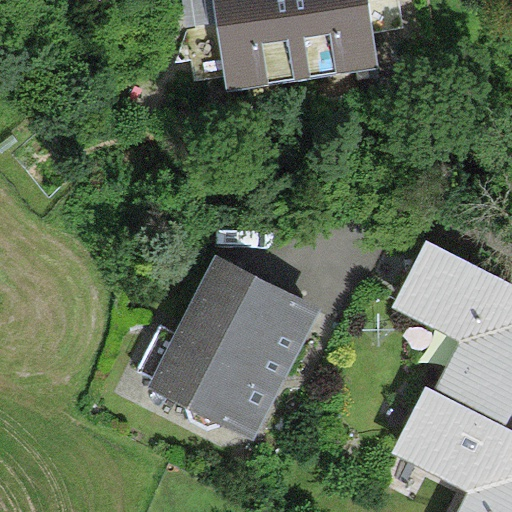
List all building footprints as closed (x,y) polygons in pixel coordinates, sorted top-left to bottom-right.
[(390,0),(191,0),(195,30),(217,26),(213,0),(366,0),(368,4),(391,1),(390,0)] [(304,90),(290,0),(213,0),(217,26),(228,101),(304,90)] [(290,0),(304,90),(379,78),(368,4),(366,0),(290,0)] [(511,292),(425,249),(393,314),(461,348),(435,398),(506,433),(511,421),(511,292)] [(321,317),(215,264),(148,394),(254,448),(290,379),(321,317)] [(435,398),(427,394),(393,460),(470,499),(463,511),(511,511),(511,436),(506,433),(435,398)]
